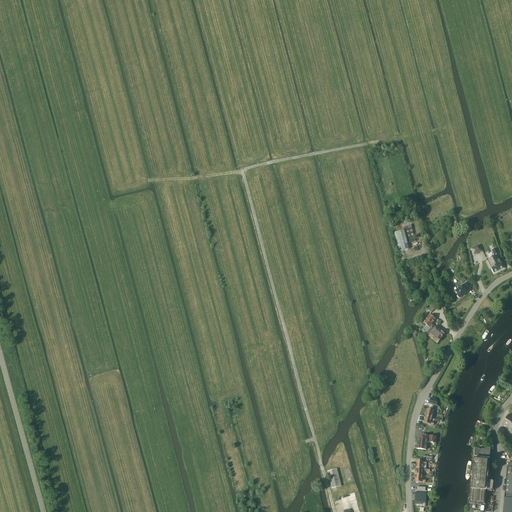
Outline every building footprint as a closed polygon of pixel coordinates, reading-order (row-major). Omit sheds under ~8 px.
[(394,233),(399,252),(408,250),(404,231),(394,233)] [(474,255),(482,252),(479,246),(471,250),(474,255)] [(500,264),(497,257),(498,257),(497,255),(498,254),(495,249),(492,251),(494,256),(495,256),(495,257),(487,260),(491,268),(491,269),(494,274),(504,269),(501,264),(500,264)] [(467,283),(463,286),(455,292),(458,295),(457,296),(459,299),(468,292),(466,291),(470,288),(467,283)] [(430,304),(426,309),(431,313),(435,308),(430,304)] [(430,315),(423,323),(425,324),(431,329),(429,331),(432,333),(428,337),(437,344),(444,335),(436,328),(435,328),(433,326),(432,325),(436,320),(431,317),(430,315)] [(430,398),(429,404),(436,407),(437,403),(435,400),(430,398)] [(425,417),(432,418),(434,408),(431,407),(430,411),(427,410),(425,417)] [(501,426),(511,433),(511,416),(509,414),(501,426)] [(434,423),(431,422),(432,418),(425,417),(423,424),(430,425),(433,426),(434,423)] [(421,439),(418,438),(416,449),(426,451),(427,443),(436,444),(436,438),(422,436),(421,439)] [(474,447),(473,459),(474,459),(489,460),(490,448),(486,448),(487,438),(480,438),(479,447),(474,447)] [(487,481),(489,460),(474,459),(470,504),(469,504),(468,510),(480,511),(484,511),(484,505),(485,505),(486,492),(486,491),(491,492),(493,491),(493,483),(492,482),(487,481)] [(327,472),(332,489),(341,486),(337,469),(327,472)] [(425,491),(426,488),(417,487),(417,491),(415,491),(415,498),(415,502),(418,502),(418,504),(422,504),(423,503),(426,503),(426,499),(427,491),(425,491)] [(504,498),(502,511),(511,511),(511,493),(506,493),(505,493),(504,498)]
